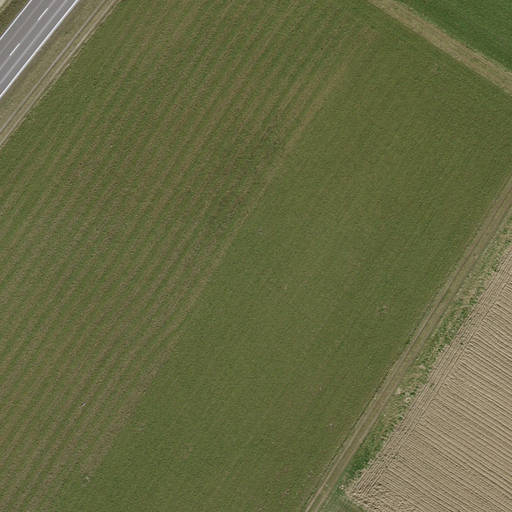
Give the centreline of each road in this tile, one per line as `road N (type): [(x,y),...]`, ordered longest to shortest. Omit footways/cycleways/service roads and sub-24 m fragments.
road 1 (track): [(312,511),(511,193)]
road 2 (track): [(110,0),(0,138)]
road 3 (track): [(382,0),(511,84)]
